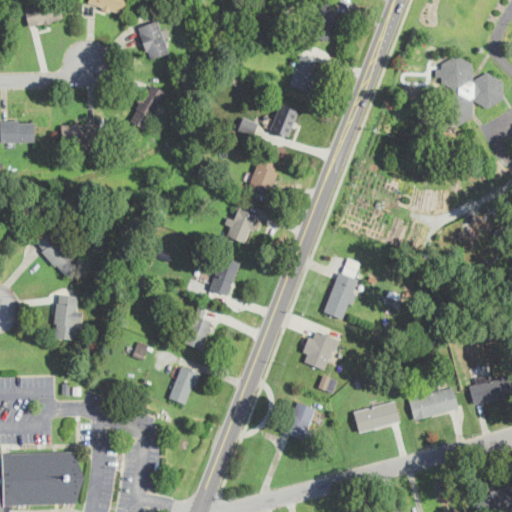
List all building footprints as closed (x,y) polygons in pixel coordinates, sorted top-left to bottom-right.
[(29,25),(63,17),(59,0),(45,0),(24,5),(29,25)] [(121,13),(125,0),(87,0),(87,2),(121,13)] [(327,38),(337,12),(328,8),(331,1),(328,0),(320,0),(310,31),(327,38)] [(149,57),(168,51),(158,18),(138,25),(149,57)] [(320,57),(301,50),(288,83),(307,90),(320,57)] [(445,91),(440,110),(444,122),(452,124),(472,117),(476,103),(485,105),(501,99),(505,87),(501,76),(486,72),(475,76),(469,59),(456,56),(441,61),(438,72),(445,91)] [(143,127),(167,91),(152,81),(128,117),(143,127)] [(298,110),(280,102),(269,128),(287,136),(298,110)] [(238,129),(254,135),(259,121),(243,115),(238,129)] [(0,140),(34,140),(34,118),(0,118),(0,140)] [(61,124),(62,143),(97,141),(97,123),(61,124)] [(280,160),(259,154),(250,186),(270,192),(280,160)] [(231,215),(224,233),(248,242),(259,214),(238,206),(234,216),(231,215)] [(36,245),(65,272),(78,259),(49,231),(36,245)] [(226,293),(240,261),(222,253),(208,286),(226,293)] [(323,310),(344,318),(362,271),(341,263),(323,310)] [(55,337),(76,337),(77,293),(56,292),(55,337)] [(183,340),(200,347),(211,320),(202,316),(204,308),(197,305),(195,312),(188,309),(183,322),(189,324),(183,340)] [(339,335),(311,326),(303,350),(305,351),(302,360),(329,368),(339,335)] [(144,357),(147,342),(137,340),(134,355),(144,357)] [(198,370),(182,364),(169,395),(185,402),(198,370)] [(473,401),(511,393),(511,372),(469,380),(473,401)] [(319,386),(333,391),(337,378),(323,373),(319,386)] [(454,386),(441,389),(440,382),(426,385),(428,394),(409,398),(414,417),(459,407),(454,386)] [(353,409),(359,430),(401,420),(395,398),(353,409)] [(316,406),(295,399),(285,430),(307,437),(316,406)] [(0,511),(0,505),(80,503),(79,451),(0,453),(0,511),(10,511),(0,511)] [(481,511),(485,511),(511,505),(511,485),(477,494),(481,511)]
